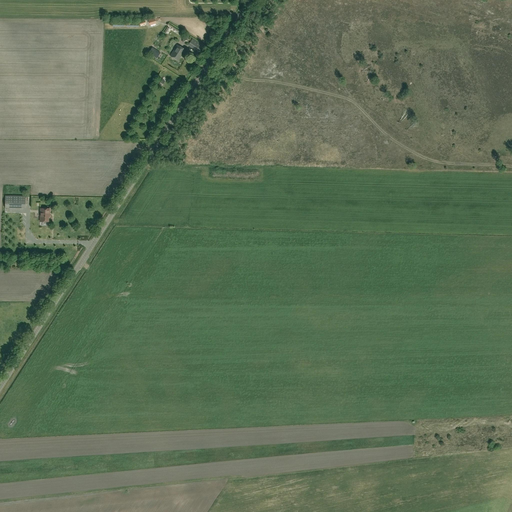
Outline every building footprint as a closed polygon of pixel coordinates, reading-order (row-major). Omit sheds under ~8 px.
[(167,25),(171,28),(179,33),(180,31),(179,30),(168,23),(167,25)] [(199,53),(203,47),(192,39),(188,45),(199,53)] [(178,62),(185,51),(177,45),(170,56),(178,62)] [(5,208),(25,209),(25,196),(5,196),(5,208)] [(40,222),(48,222),(49,217),(50,217),(50,209),(40,209),(40,222)]
